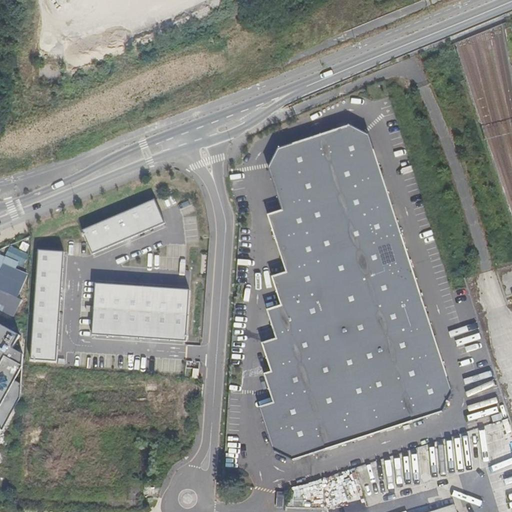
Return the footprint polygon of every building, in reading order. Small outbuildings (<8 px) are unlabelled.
[(272,457),(293,467),(440,417),(450,398),(369,140),(350,130),(278,152),(268,170),(283,215),(269,220),(287,277),(272,282),(281,311),(268,315),(277,345),(263,349),(272,378),(264,380),(273,409),(259,414),(272,457)] [(85,229),(94,253),(168,223),(159,200),(85,229)] [(64,253),(36,251),(28,360),(56,362),(64,253)] [(0,311),(14,317),(22,299),(19,297),(29,275),(16,269),(19,263),(0,254),(0,255),(0,311)] [(97,282),(93,334),(187,341),(191,289),(97,282)] [(0,325),(0,430),(1,431),(20,397),(23,366),(24,352),(15,347),(22,333),(4,324),(0,325)]
